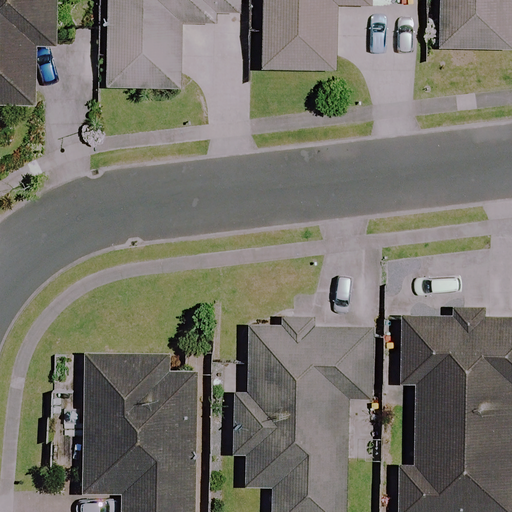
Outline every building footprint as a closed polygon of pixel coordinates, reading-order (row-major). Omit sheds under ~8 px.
[(0,0),(0,105),(33,106),(34,46),(70,47),(70,0),(0,0)] [(180,30),(233,31),(233,0),(102,0),(101,86),(179,88),(180,30)] [(331,71),(334,4),(371,6),(371,0),(248,0),(247,35),(260,36),(258,68),(331,71)] [(435,0),(434,47),(508,50),(510,0),(435,0)] [(511,511),(511,320),(401,319),(400,406),(412,406),(412,465),(399,465),(398,511),(511,511)] [(232,453),(239,453),(239,486),(271,487),(270,511),(343,511),(346,397),(367,397),(368,329),(249,327),(248,386),(233,386),(232,453)] [(187,511),(193,371),(170,370),(171,359),(86,356),(81,493),(124,495),(122,511),(187,511)]
